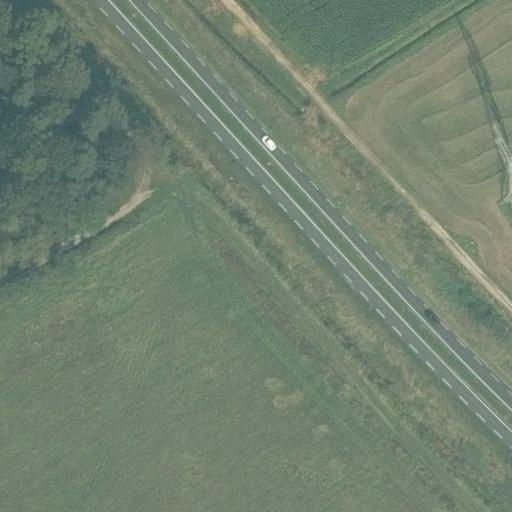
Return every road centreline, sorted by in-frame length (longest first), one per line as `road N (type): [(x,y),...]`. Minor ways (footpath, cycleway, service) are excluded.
road 1 (primary): [(97,0),(414,346),(511,440)]
road 2 (primary): [(511,406),(135,0)]
road 3 (track): [(478,511),(198,203),(145,173)]
road 4 (track): [(222,0),(511,308)]
road 5 (track): [(145,173),(141,151),(3,0)]
road 6 (track): [(0,289),(130,204),(145,173)]
